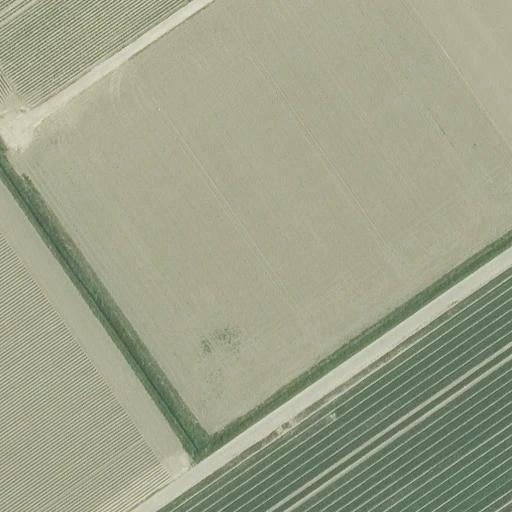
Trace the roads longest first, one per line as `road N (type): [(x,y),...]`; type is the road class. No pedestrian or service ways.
road 1 (track): [(142,511),(511,256)]
road 2 (track): [(14,131),(205,0)]
